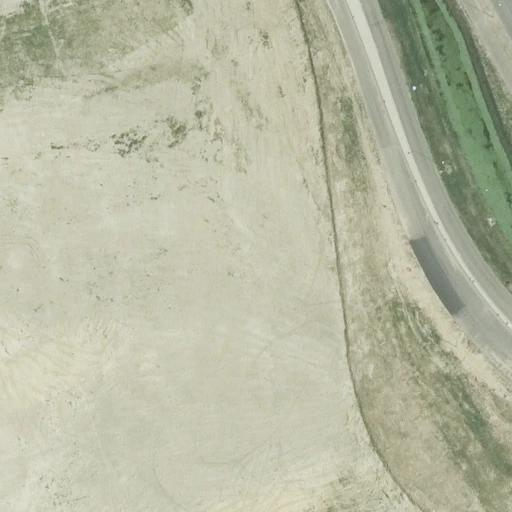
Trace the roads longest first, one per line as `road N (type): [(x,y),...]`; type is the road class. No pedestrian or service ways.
road 1 (unclassified): [(332,0),(402,208),(448,300),(511,369)]
road 2 (unclassified): [(511,317),(472,269),(435,197),(362,0)]
